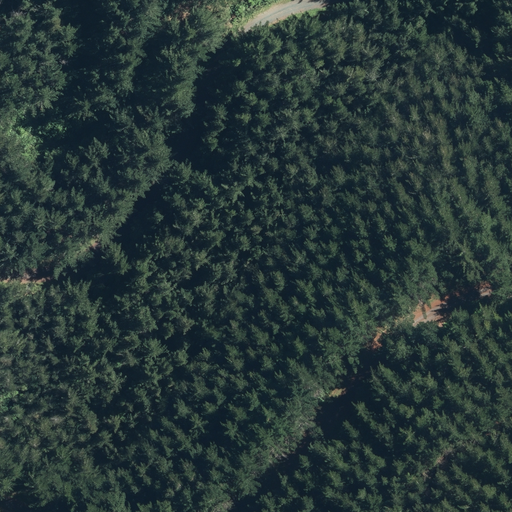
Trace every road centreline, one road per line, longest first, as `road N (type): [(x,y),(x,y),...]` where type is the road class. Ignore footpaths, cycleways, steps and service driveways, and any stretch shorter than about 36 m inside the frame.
road 1 (track): [(0,266),(90,261),(136,220),(217,47),(279,0)]
road 2 (track): [(265,511),(299,481),(372,371),(485,283),(511,276)]
